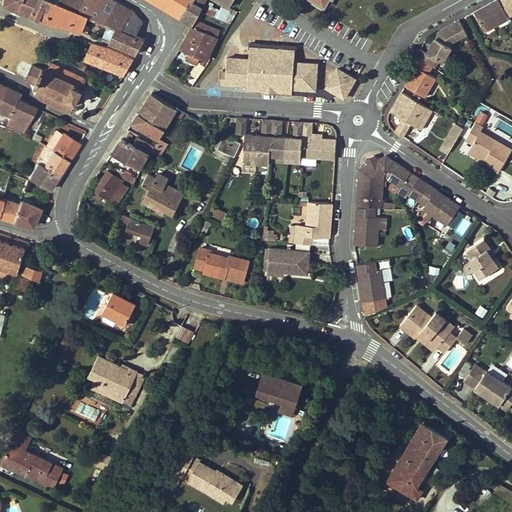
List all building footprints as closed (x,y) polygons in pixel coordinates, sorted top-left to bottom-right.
[(24,0),(23,0),(6,0),(5,4),(16,9),(20,10),(24,0)] [(38,0),(36,5),(24,0),(20,10),(46,22),(55,0),(54,0),(38,0)] [(55,0),(46,22),(52,24),(70,27),(81,31),(82,31),(89,15),(79,10),(60,2),(55,0)] [(61,0),(60,2),(79,10),(84,0),(61,0)] [(150,0),(180,18),(190,0),(193,2),(193,0),(150,0)] [(190,0),(180,18),(192,26),(195,20),(202,7),(201,6),(193,2),(190,0)] [(324,5),(315,0),(310,0),(310,1),(322,9),(324,5)] [(509,16),(499,0),(495,0),(474,11),(485,31),(509,17),(509,16)] [(511,0),(499,0),(509,16),(511,14),(511,0)] [(109,24),(114,26),(125,6),(117,2),(105,22),(109,24)] [(215,12),(213,16),(229,22),(234,9),(214,2),(211,10),(215,12)] [(116,27),(122,29),(133,10),(125,6),(114,26),(116,27)] [(195,20),(192,26),(187,37),(180,49),(189,52),(200,57),(207,60),(217,36),(203,31),(205,24),(195,20)] [(416,56),(432,66),(436,58),(439,60),(442,62),(454,42),(452,41),(467,33),(459,20),(439,31),(427,52),(420,49),(416,56)] [(116,27),(114,26),(109,24),(102,39),(109,42),(116,44),(122,29),(116,27)] [(220,30),(205,24),(203,31),(217,36),(220,30)] [(122,29),(116,44),(122,47),(137,53),(145,39),(136,35),(122,29)] [(124,74),(133,59),(121,52),(112,48),(92,43),(85,59),(124,74)] [(240,58),(239,84),(315,88),(315,87),(317,63),(295,62),(295,50),(250,47),(249,59),(240,58)] [(197,64),(200,57),(189,52),(186,59),(197,64)] [(432,66),(416,56),(412,64),(416,67),(414,70),(412,74),(414,75),(413,77),(411,76),(405,85),(425,96),(436,77),(428,73),(432,66)] [(219,82),(239,84),(240,58),(227,57),(226,70),(222,70),(222,71),(220,71),(219,82)] [(26,77),(25,78),(25,79),(26,79),(25,79),(26,79),(35,83),(35,85),(39,87),(36,93),(35,94),(35,95),(36,95),(35,95),(36,95),(50,101),(50,102),(62,107),(62,108),(63,108),(70,111),(71,112),(71,111),(72,111),(71,111),(72,110),(73,111),(74,110),(75,110),(76,109),(77,108),(76,108),(76,107),(76,106),(76,105),(74,104),(75,104),(75,103),(75,102),(76,102),(76,101),(77,101),(78,101),(79,101),(80,101),(81,101),(82,101),(83,100),(84,98),(85,97),(85,96),(85,95),(86,95),(85,93),(84,92),(84,91),(83,91),(82,90),(81,89),(82,88),(82,87),(83,87),(83,86),(84,86),(85,86),(86,86),(87,85),(88,85),(88,84),(88,83),(88,82),(87,81),(87,80),(86,80),(86,79),(87,78),(86,78),(85,78),(79,75),(80,75),(79,74),(78,75),(65,69),(65,68),(64,68),(52,62),(51,62),(50,62),(50,63),(47,70),(43,68),(42,69),(33,65),(32,64),(31,65),(32,65),(31,66),(26,77)] [(338,68),(327,87),(328,87),(337,93),(338,93),(348,91),(355,78),(338,68)] [(315,88),(239,84),(239,89),(248,89),(248,90),(292,93),(292,92),(315,93),(315,88)] [(17,99),(20,93),(6,86),(0,98),(0,110),(11,115),(7,123),(22,130),(27,121),(35,107),(17,99)] [(395,132),(402,136),(411,123),(413,124),(415,121),(423,126),(432,109),(402,91),(390,111),(403,118),(395,132)] [(152,93),(139,112),(166,128),(175,114),(178,108),(152,93)] [(184,112),(178,108),(175,114),(180,117),(184,112)] [(166,128),(139,112),(130,127),(144,136),(148,129),(160,137),(166,128)] [(487,115),(482,112),(476,120),(482,124),(487,115)] [(247,118),(237,117),(236,133),(245,134),(244,161),(257,162),(258,162),(260,135),(259,135),(256,135),(256,138),(252,137),(253,134),(246,134),(247,118)] [(273,120),(263,119),(262,135),(260,135),(258,162),(270,163),(270,161),(270,155),(273,120)] [(270,155),(286,156),(288,137),(282,136),(283,121),(273,120),(270,155)] [(293,137),(288,137),(286,156),(301,157),(301,156),(304,122),(294,121),(293,137)] [(312,123),(304,122),(301,156),(336,158),(337,139),(323,138),(312,138),(312,134),(312,123)] [(445,141),(451,145),(462,125),(455,122),(445,141)] [(486,157),(484,161),(483,162),(499,172),(511,149),(481,131),(483,127),(475,122),(466,139),(473,143),(470,147),(486,157)] [(52,149),(45,145),(42,150),(39,155),(36,161),(37,162),(43,166),(53,149),(68,159),(79,143),(63,133),(52,149)] [(241,143),(224,134),(218,148),(235,156),(241,143)] [(133,144),(122,138),(113,151),(142,167),(150,153),(133,144)] [(168,144),(159,138),(151,152),(159,157),(168,144)] [(486,157),(470,147),(468,151),(484,161),(486,157)] [(53,149),(43,166),(58,175),(68,159),(53,149)] [(365,158),(367,162),(378,157),(376,153),(365,158)] [(394,182),(390,188),(395,192),(396,190),(405,197),(407,194),(415,199),(427,183),(386,154),(378,157),(367,162),(359,166),(356,206),(376,207),(383,207),(383,201),(384,184),(386,185),(387,179),(384,179),(385,176),(394,182)] [(257,162),(244,161),(243,170),(257,171),(257,162)] [(50,189),(58,175),(43,166),(37,162),(28,176),(50,189)] [(124,171),(115,167),(114,171),(123,176),(125,172),(124,171)] [(121,182),(123,180),(108,170),(95,189),(103,194),(116,204),(127,187),(121,182)] [(123,176),(134,182),(136,177),(131,175),(125,172),(123,176)] [(150,199),(148,203),(164,211),(172,216),(181,199),(163,189),(166,183),(168,178),(158,172),(155,177),(147,173),(141,185),(149,189),(145,196),(150,199)] [(166,183),(163,189),(181,199),(184,193),(166,183)] [(451,199),(427,183),(415,199),(425,205),(418,215),(428,222),(433,215),(447,225),(461,206),(453,201),(452,201),(450,200),(451,199)] [(103,194),(97,190),(94,194),(100,198),(103,194)] [(2,198),(2,199),(0,206),(0,216),(12,220),(31,226),(39,208),(19,199),(18,203),(2,198)] [(310,244),(312,244),(313,235),(330,237),(332,203),(309,201),(308,206),(307,226),(297,225),(297,226),(291,226),(290,242),(296,242),(310,244)] [(223,219),(226,210),(212,205),(209,214),(223,219)] [(376,207),(356,206),(354,243),(378,244),(380,227),(387,227),(388,216),(375,215),(376,207)] [(130,217),(123,214),(120,219),(128,222),(130,217)] [(130,217),(128,222),(126,228),(142,234),(139,241),(148,245),(155,226),(131,217),(130,217)] [(472,259),(469,260),(475,270),(480,278),(499,266),(493,258),(488,249),(491,247),(485,239),(469,249),(474,257),(472,259)] [(0,267),(17,273),(25,249),(0,240),(0,267)] [(296,242),(296,250),(310,251),(310,244),(296,242)] [(211,252),(211,250),(201,247),(196,267),(206,270),(205,272),(225,278),(226,274),(244,279),(249,261),(231,255),(230,257),(211,252)] [(491,247),(488,249),(493,258),(496,256),(491,247)] [(269,270),(283,272),(308,274),(310,251),(296,250),(270,248),(268,270),(269,270)] [(357,263),(363,301),(386,297),(381,268),(377,269),(376,260),(357,263)] [(463,264),(469,273),(475,270),(469,260),(463,264)] [(437,282),(439,266),(429,265),(427,280),(437,282)] [(39,281),(42,270),(27,266),(24,275),(39,281)] [(226,274),(225,278),(243,283),(244,279),(226,274)] [(28,279),(20,276),(15,287),(23,291),(28,279)] [(130,314),(136,303),(113,291),(103,311),(125,323),(130,314)] [(442,324),(446,319),(436,311),(432,316),(416,304),(400,324),(416,337),(417,335),(420,331),(438,346),(450,331),(442,324)] [(483,316),(487,310),(481,306),(477,312),(483,316)] [(128,325),(134,315),(130,314),(125,323),(128,325)] [(446,319),(442,324),(450,331),(454,326),(446,319)] [(182,341),(188,328),(182,325),(175,337),(182,341)] [(188,344),(194,332),(188,328),(182,341),(188,344)] [(457,336),(457,337),(465,343),(472,335),(463,328),(457,336)] [(420,331),(417,335),(435,350),(438,346),(420,331)] [(450,331),(438,346),(445,351),(457,337),(457,336),(450,331)] [(119,365),(98,355),(88,375),(95,379),(91,386),(123,402),(127,394),(134,397),(138,389),(131,386),(138,371),(129,367),(127,372),(118,368),(119,365)] [(127,372),(129,367),(120,363),(119,365),(118,368),(127,372)] [(475,388),(485,395),(486,393),(490,396),(489,397),(499,404),(511,386),(487,369),(486,370),(476,363),(464,380),(475,387),(475,388)] [(138,389),(145,375),(138,371),(131,386),(138,389)] [(296,406),(303,383),(263,371),(256,394),(271,398),(272,396),(275,397),(274,399),(282,402),(296,406)] [(511,386),(499,404),(507,409),(511,401),(511,386)] [(130,405),(134,397),(127,394),(123,402),(130,405)] [(74,397),(68,411),(98,424),(104,411),(74,397)] [(293,414),(296,406),(282,402),(279,410),(293,414)] [(134,436),(144,418),(140,415),(130,433),(134,436)] [(416,485),(447,436),(422,422),(387,481),(417,499),(423,489),(416,485)] [(25,449),(32,436),(17,429),(10,442),(25,449)] [(25,449),(10,442),(1,463),(43,483),(53,463),(25,449)] [(192,456),(194,453),(185,449),(173,472),(175,473),(172,478),(179,482),(181,476),(192,456)] [(105,470),(111,458),(96,451),(91,464),(105,470)] [(188,480),(200,460),(192,456),(181,476),(188,480)] [(112,473),(119,462),(111,458),(105,470),(112,473)] [(235,482),(200,460),(188,480),(224,502),(226,497),(235,482)] [(54,488),(63,468),(53,463),(43,483),(54,488)] [(437,475),(440,470),(435,467),(432,472),(437,475)] [(232,500),(242,484),(236,480),(235,482),(226,497),(232,500)] [(496,506),(509,489),(500,483),(487,500),(496,506)] [(511,511),(511,490),(509,489),(496,506),(503,511),(511,511)]
